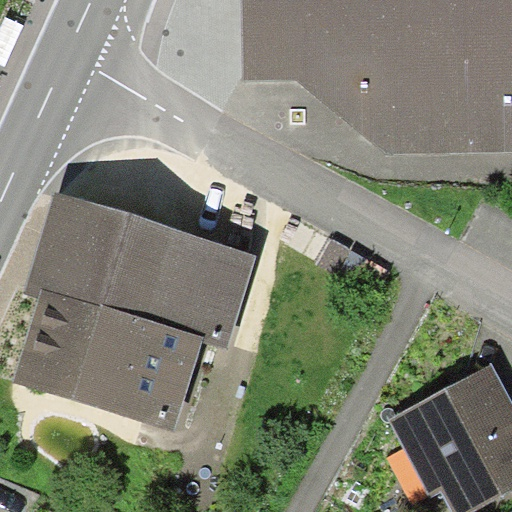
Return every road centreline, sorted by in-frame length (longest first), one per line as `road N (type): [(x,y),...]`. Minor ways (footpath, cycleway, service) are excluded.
road 1 (residential): [(66,51),(511,310)]
road 2 (secondary): [(66,51),(0,201)]
